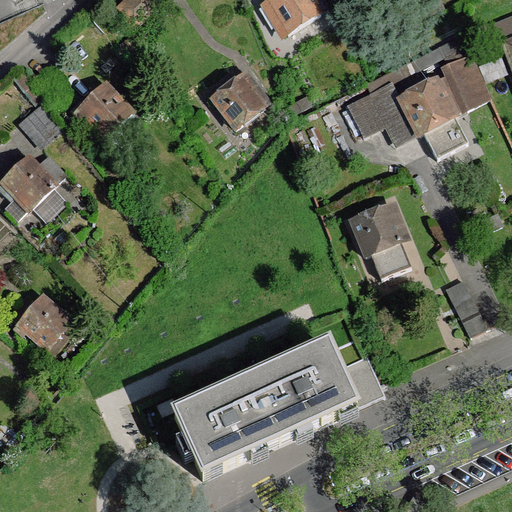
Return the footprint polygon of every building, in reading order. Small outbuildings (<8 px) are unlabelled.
[(161,7),(154,0),(129,0),(119,10),(135,33),(161,7)] [(311,0),(279,0),(271,5),(289,36),(322,16),(311,0)] [(511,24),(498,30),(505,49),(511,46),(511,24)] [(371,95),(393,85),(467,46),(462,37),(374,84),(367,87),(371,95)] [(473,59),(449,69),(469,114),(492,101),(473,59)] [(501,59),(480,68),(486,84),(508,76),(501,59)] [(249,78),(215,103),(237,133),(266,111),(254,96),(259,91),(249,78)] [(419,136),(403,103),(393,85),(371,95),(347,108),(363,140),(384,130),(395,150),(419,136)] [(469,147),(437,85),(403,103),(419,136),(421,139),(425,137),(438,163),(469,147)] [(107,89),(81,114),(107,142),(133,116),(107,89)] [(31,162),(4,187),(30,214),(57,190),(31,162)] [(389,211),(353,226),(368,261),(372,259),(383,284),(413,271),(389,211)] [(490,333),(466,285),(448,293),(472,340),(490,333)] [(44,301),(20,328),(48,354),(72,326),(44,301)] [(329,351),(174,420),(203,483),(358,414),(357,412),(339,372),(329,351)] [(366,360),(339,372),(357,412),(384,399),(366,360)] [(424,511),(427,508),(414,500),(406,511),(424,511)]
